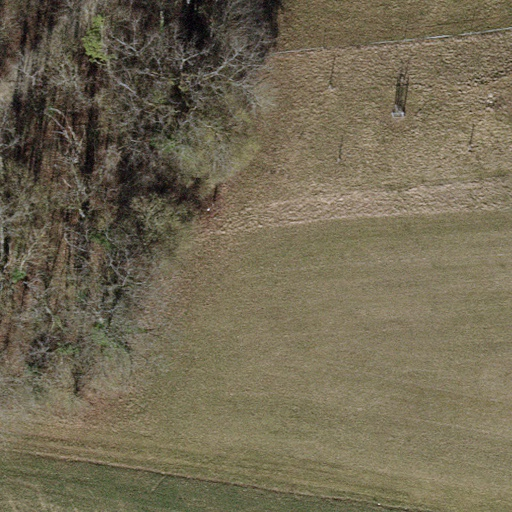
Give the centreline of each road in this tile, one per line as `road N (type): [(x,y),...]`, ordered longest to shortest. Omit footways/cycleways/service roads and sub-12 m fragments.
road 1 (track): [(0,422),(511,508)]
road 2 (track): [(0,108),(104,0)]
